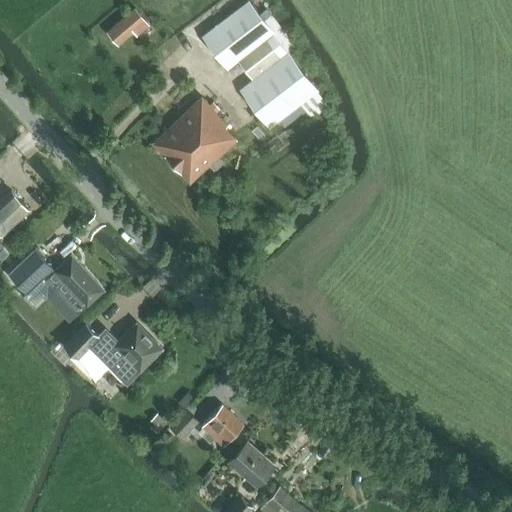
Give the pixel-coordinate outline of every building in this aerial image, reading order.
[(281,56),(268,38),(275,32),(250,0),(249,0),(205,35),(230,67),(239,61),(252,78),(239,87),(271,127),(319,89),(289,49),(281,56)] [(147,22),(135,8),(107,32),(118,46),(147,22)] [(226,126),(228,125),(203,98),(155,143),(192,182),(238,139),(226,126)] [(13,191),(0,202),(0,232),(3,235),(31,209),(13,191)] [(35,249),(9,274),(27,293),(45,275),(53,268),(37,251),(35,249)] [(80,313),(106,289),(74,255),(56,271),(48,279),(80,313)] [(113,337),(127,324),(119,315),(105,327),(113,337)] [(125,354),(112,368),(128,384),(142,370),(164,347),(138,322),(116,345),(125,354)] [(78,359),(101,336),(88,323),(65,346),(78,359)] [(184,398),(180,402),(186,408),(190,403),(184,398)] [(226,446),(246,424),(224,404),(204,426),(226,446)] [(182,439),(199,421),(187,410),(171,427),(182,439)] [(259,484),(276,464),(249,441),(232,461),(259,484)] [(312,511),(303,503),(283,487),(263,508),(267,511),(312,511)] [(254,505),(242,494),(226,511),(247,511),(249,511),(254,505)]
